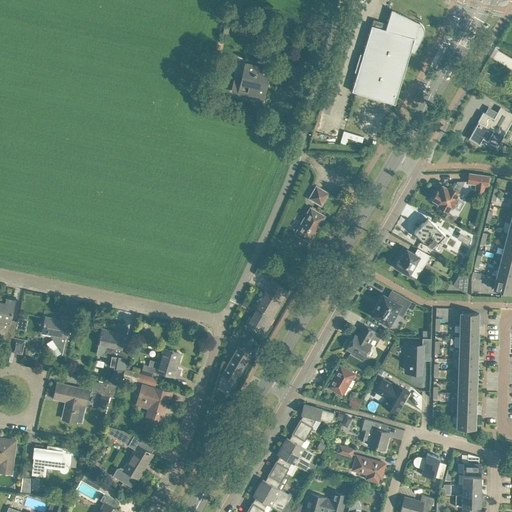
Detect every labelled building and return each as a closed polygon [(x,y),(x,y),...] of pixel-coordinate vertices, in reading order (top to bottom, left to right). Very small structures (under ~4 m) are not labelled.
[(420,23),(391,9),(385,29),(372,25),(363,54),(360,53),(355,72),(357,72),(352,91),(395,104),(410,51),(414,53),(424,35),(424,34),(424,31),(424,28),(422,25),(420,23)] [(272,60),(276,43),(259,39),(255,56),(272,60)] [(270,68),(261,66),(245,62),(237,95),(263,101),(270,68)] [(483,112),(468,137),(478,144),(482,137),(497,146),(511,120),(511,113),(500,107),(494,118),(483,112)] [(362,142),(364,137),(344,131),(340,143),(345,144),(347,138),(362,142)] [(487,185),(488,176),(469,173),(468,183),(476,184),(475,189),(484,190),(485,185),(487,185)] [(439,190),(438,190),(432,199),(439,203),(438,204),(448,210),(451,205),(459,210),(464,202),(455,197),(459,192),(448,186),(448,188),(442,184),(439,190)] [(309,198),(321,205),(328,193),(316,186),(309,198)] [(324,216),(310,208),(296,233),(310,241),(317,228),(319,229),(322,223),(321,222),(324,216)] [(447,212),(445,217),(453,221),(455,217),(447,212)] [(445,234),(432,222),(428,217),(414,231),(431,248),(445,234)] [(460,233),(457,239),(468,244),(471,239),(460,233)] [(511,257),(511,245),(505,244),(502,255),(511,257)] [(422,269),(430,255),(417,248),(414,253),(407,249),(401,259),(399,258),(394,266),(409,274),(415,265),(422,269)] [(511,269),(511,257),(502,255),(499,266),(511,269)] [(511,281),(511,269),(499,266),(496,277),(511,281)] [(511,293),(511,288),(511,281),(496,277),(493,289),(511,293)] [(288,290),(271,280),(264,293),(267,294),(257,312),(258,312),(255,318),(252,317),(247,325),(252,327),(252,328),(259,333),(265,322),(269,325),(273,317),(272,316),(283,297),(284,297),(288,290)] [(402,316),(411,301),(392,290),(388,296),(383,293),(371,314),(389,325),(396,312),(402,316)] [(11,320),(15,301),(6,299),(5,304),(0,302),(0,338),(12,341),(17,321),(11,320)] [(478,325),(479,313),(460,313),(460,324),(478,325)] [(74,328),(68,327),(70,317),(62,315),(61,320),(45,316),(44,322),(42,332),(53,335),(52,339),(60,349),(59,351),(69,353),(70,347),(74,328)] [(355,354),(354,355),(362,360),(371,344),(368,342),(375,331),(363,324),(357,336),(355,335),(346,349),(355,354)] [(478,336),(478,325),(460,324),(460,336),(478,336)] [(100,336),(98,344),(106,346),(105,353),(108,355),(106,365),(115,367),(124,369),(126,358),(128,349),(122,347),(126,329),(118,327),(117,332),(102,328),(101,334),(100,334),(100,336)] [(478,348),(478,336),(460,336),(459,347),(478,348)] [(14,337),(10,351),(22,354),(25,339),(14,337)] [(423,357),(423,344),(406,343),(405,364),(410,364),(410,372),(421,372),(421,357),(423,357)] [(233,383),(250,353),(239,347),(222,376),(233,383)] [(477,359),(478,348),(459,347),(459,359),(477,359)] [(144,364),(141,373),(156,377),(158,371),(176,377),(177,376),(179,376),(180,370),(179,370),(179,369),(174,367),(176,360),(178,361),(180,354),(179,353),(173,351),(173,350),(172,350),(171,350),(164,348),(159,363),(156,362),(154,368),(144,364)] [(477,371),(477,359),(459,359),(459,370),(477,371)] [(327,386),(342,395),(355,373),(340,364),(327,386)] [(139,373),(124,369),(122,377),(137,381),(139,373)] [(476,382),(477,371),(459,370),(458,382),(476,382)] [(397,413),(409,391),(394,382),(393,384),(383,378),(375,391),(386,397),(382,404),(397,413)] [(476,394),(476,382),(458,382),(458,393),(476,394)] [(89,390),(67,385),(57,383),(54,398),(66,401),(62,418),(76,421),(80,404),(86,405),(89,390)] [(104,383),(102,395),(116,398),(119,386),(104,383)] [(172,392),(162,389),(155,387),(154,390),(141,386),(136,405),(149,409),(145,420),(160,424),(163,412),(162,412),(163,407),(165,408),(167,399),(169,400),(172,392)] [(476,405),(476,394),(458,393),(458,405),(476,405)] [(352,396),(349,405),(358,408),(361,399),(352,396)] [(303,403),(301,411),(304,412),(304,414),(297,426),(308,433),(317,418),(332,422),(335,412),(303,403)] [(475,417),(476,405),(458,405),(457,416),(475,417)] [(475,428),(475,417),(457,416),(457,428),(475,428)] [(385,449),(388,438),(386,437),(388,431),(386,431),(388,425),(364,418),(362,429),(365,430),(362,442),(368,443),(367,445),(385,449)] [(301,445),(308,433),(297,426),(288,441),(285,439),(282,445),(310,462),(315,453),(301,445)] [(117,470),(112,477),(130,488),(137,477),(138,478),(143,470),(142,470),(146,462),(147,462),(153,454),(151,453),(158,441),(134,434),(128,445),(135,449),(123,469),(121,468),(117,470)] [(0,471),(11,473),(15,440),(0,437),(0,460),(0,471)] [(87,441),(86,448),(96,450),(97,443),(87,441)] [(339,444),(337,452),(351,456),(354,448),(339,444)] [(47,445),(47,448),(34,446),(33,456),(34,456),(32,474),(45,476),(46,467),(60,468),(60,471),(62,472),(64,472),(67,472),(68,470),(68,467),(69,467),(71,454),(82,455),(82,450),(47,445)] [(310,462),(282,445),(278,451),(281,453),(272,468),(284,474),(291,462),(305,470),(310,462)] [(426,458),(420,456),(419,456),(418,456),(417,456),(416,457),(415,457),(415,458),(414,458),(414,459),(413,460),(413,461),(413,462),(414,463),(414,464),(415,465),(415,466),(416,466),(417,466),(423,468),(421,474),(431,476),(434,477),(434,476),(442,478),(443,473),(446,463),(438,461),(440,456),(427,453),(426,458)] [(481,469),(481,463),(479,463),(479,456),(468,453),(467,462),(464,462),(463,473),(483,474),(484,469),(481,469)] [(356,455),(352,469),(367,473),(366,478),(378,481),(379,477),(381,477),(385,463),(356,455)] [(277,487),(284,474),(272,468),(264,482),(261,481),(258,487),(291,506),(295,499),(290,496),(291,495),(277,487)] [(85,472),(80,480),(97,490),(102,482),(85,472)] [(483,478),(483,474),(463,473),(463,484),(480,485),(481,478),(483,478)] [(480,491),(480,485),(463,484),(462,495),(483,496),(483,492),(480,491)] [(281,511),(283,511),(288,511),(291,506),(258,487),(254,493),(257,494),(248,509),(253,511),(262,511),(267,503),(281,511)] [(310,493),(309,496),(308,497),(307,501),(308,502),(305,511),(304,511),(320,511),(321,511),(324,511),(341,511),(346,495),(334,491),(332,499),(325,497),(310,493)] [(119,501),(110,496),(104,492),(100,500),(104,502),(98,511),(119,511),(120,511),(115,508),(119,501)] [(402,511),(426,511),(427,509),(430,510),(434,497),(422,494),(420,501),(404,497),(399,511),(400,511),(401,511),(402,511)] [(362,511),(361,511),(362,508),(356,497),(352,495),(347,511),(362,511)] [(483,499),(483,496),(462,495),(462,506),(463,506),(462,511),(475,511),(476,507),(480,507),(480,499),(483,499)] [(57,497),(51,511),(60,511),(65,500),(57,497)]
